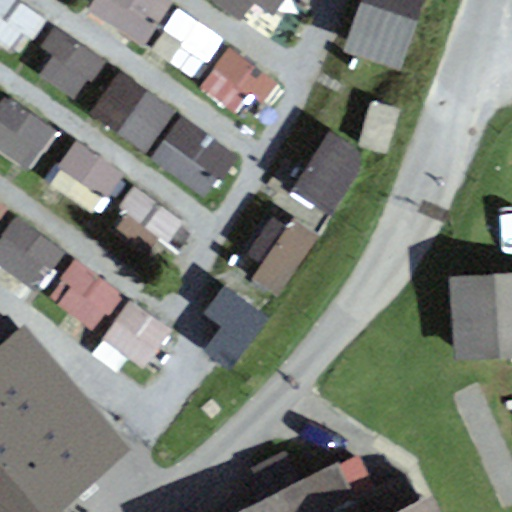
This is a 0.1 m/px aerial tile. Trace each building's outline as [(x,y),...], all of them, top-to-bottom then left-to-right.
[(0,0),(0,38),(7,45),(33,19),(12,0),(0,0)] [(143,45),(172,0),(92,0),(87,8),(143,45)] [(214,0),(252,27),(272,0),(214,0)] [(57,35),(38,70),(79,93),(98,58),(57,35)] [(230,45),(202,83),(248,117),(277,79),(230,45)] [(117,71),(89,121),(149,155),(178,105),(117,71)] [(0,147),(36,164),(55,123),(0,98),(0,147)] [(208,203),(242,154),(180,112),(147,162),(208,203)] [(299,196),(339,213),(366,149),(326,132),(299,196)] [(77,139),(60,165),(108,198),(126,172),(77,139)] [(139,186),(110,225),(154,257),(183,219),(139,186)] [(21,213),(0,237),(0,259),(34,289),(66,252),(21,213)] [(290,214),(254,274),(284,292),(320,233),(290,214)] [(75,259),(49,298),(147,364),(173,326),(75,259)] [(511,350),(511,275),(458,279),(463,353),(511,350)] [(235,291),(197,344),(233,369),(271,316),(235,291)] [(0,511),(12,511),(106,433),(28,342),(0,365),(0,511)] [(355,501),(338,466),(242,511),(425,511),(408,476),(355,501)]
